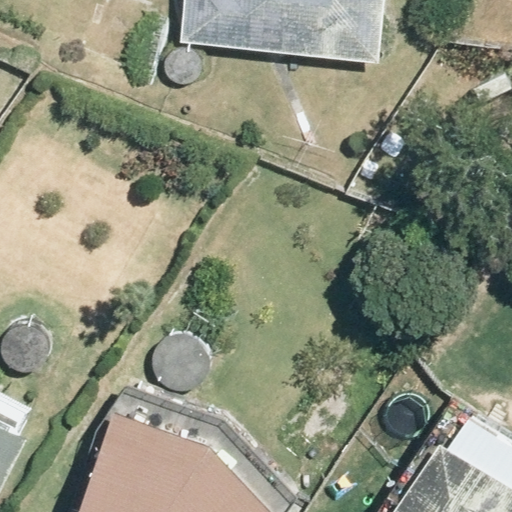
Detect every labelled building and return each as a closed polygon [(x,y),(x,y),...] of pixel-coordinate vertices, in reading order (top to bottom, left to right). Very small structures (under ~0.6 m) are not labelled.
[(188,0),(185,37),(381,57),(387,0),(188,0)] [(463,141),(414,127),(403,164),(452,178),(463,141)] [(123,401),(84,511),(277,511),(282,508),(215,434),(123,401)] [(0,498),(38,423),(0,403),(0,498)] [(393,511),(511,511),(511,470),(451,429),(393,511)]
